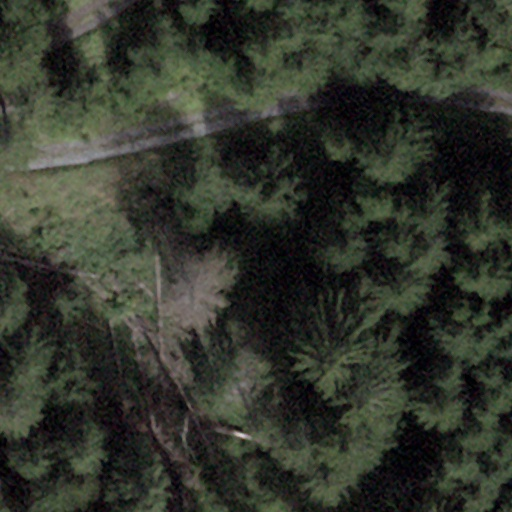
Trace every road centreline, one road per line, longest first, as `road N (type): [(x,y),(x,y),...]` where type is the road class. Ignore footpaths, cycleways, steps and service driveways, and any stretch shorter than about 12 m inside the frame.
road 1 (track): [(511,112),(387,94),(300,104),(54,160),(0,163)]
road 2 (track): [(0,64),(132,0)]
